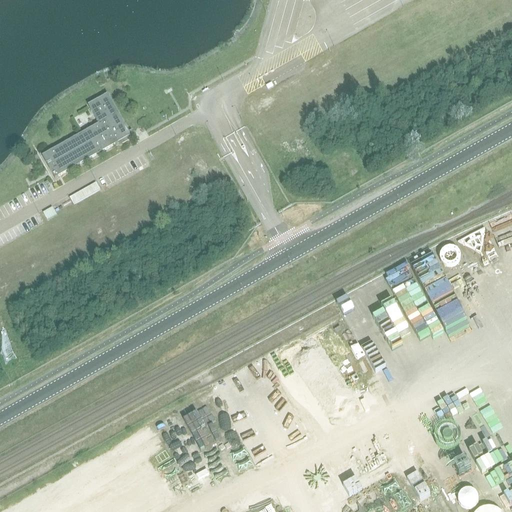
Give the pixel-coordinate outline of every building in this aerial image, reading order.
[(53,178),(130,135),(106,93),(87,104),(97,123),(41,155),(53,178)] [(96,183),(70,198),(74,205),(100,190),(96,183)] [(43,216),(53,213),(50,205),(41,207),(43,216)] [(500,274),(511,270),(511,259),(497,265),(500,274)] [(334,388),(364,464),(375,460),(360,423),(358,423),(343,385),(334,388)] [(253,422),(260,424),(262,416),(256,414),(253,422)] [(155,423),(149,426),(153,433),(159,430),(155,423)] [(186,433),(191,440),(198,435),(193,427),(186,433)] [(135,437),(125,462),(127,463),(130,458),(141,463),(135,476),(168,489),(172,479),(169,477),(172,471),(163,467),(164,465),(161,464),(158,470),(152,467),(155,458),(141,452),(146,441),(135,437)] [(206,447),(199,446),(197,455),(205,456),(206,447)] [(274,450),(271,458),(278,461),(282,453),(274,450)] [(212,464),(206,468),(210,475),(217,470),(212,464)] [(288,477),(291,468),(283,466),(281,475),(288,477)] [(66,478),(73,473),(69,468),(62,472),(66,478)] [(220,491),(226,489),(222,480),(216,483),(220,491)] [(297,495),(301,488),(294,484),(290,491),(297,495)] [(225,503),(230,510),(237,505),(231,498),(225,503)] [(307,502),(300,504),(301,511),(302,511),(309,511),(307,502)]
